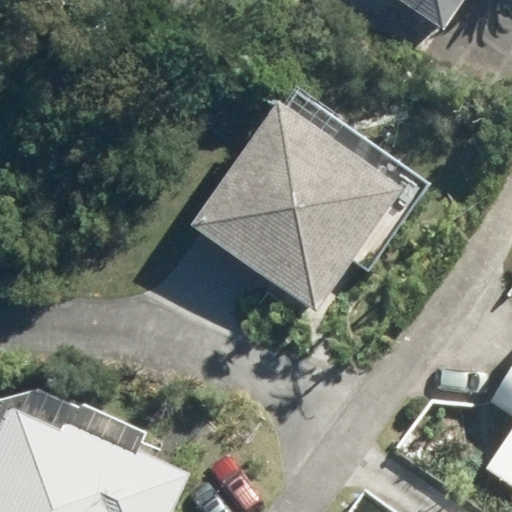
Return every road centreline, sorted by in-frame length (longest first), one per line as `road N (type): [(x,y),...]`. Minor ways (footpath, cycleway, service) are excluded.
road 1 (residential): [(348,447),(228,363),(137,334),(0,324)]
road 2 (residential): [(348,447),(511,204)]
